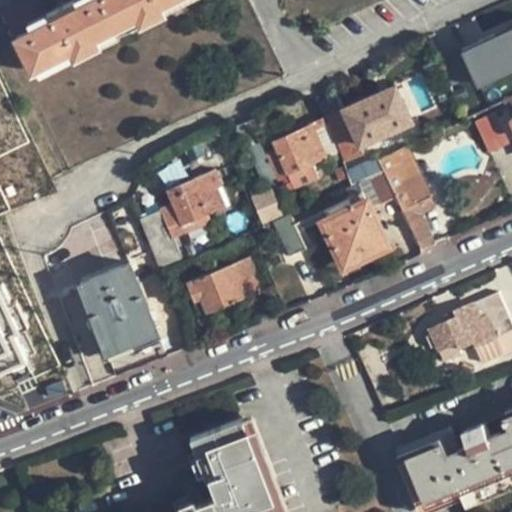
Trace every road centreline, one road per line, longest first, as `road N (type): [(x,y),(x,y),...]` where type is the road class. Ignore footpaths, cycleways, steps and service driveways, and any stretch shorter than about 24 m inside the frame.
road 1 (residential): [(478,0),(64,198),(40,251),(86,381)]
road 2 (residential): [(511,243),(324,325),(0,448)]
road 3 (unknown): [(324,325),(411,511)]
